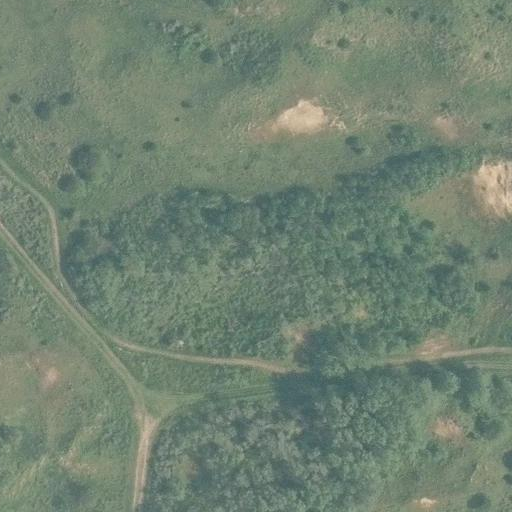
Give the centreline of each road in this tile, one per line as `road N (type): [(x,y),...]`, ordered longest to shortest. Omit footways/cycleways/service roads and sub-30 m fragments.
road 1 (unknown): [(0,170),(41,202),(50,269),(116,350),(273,369),(432,374)]
road 2 (unknown): [(511,350),(273,369)]
